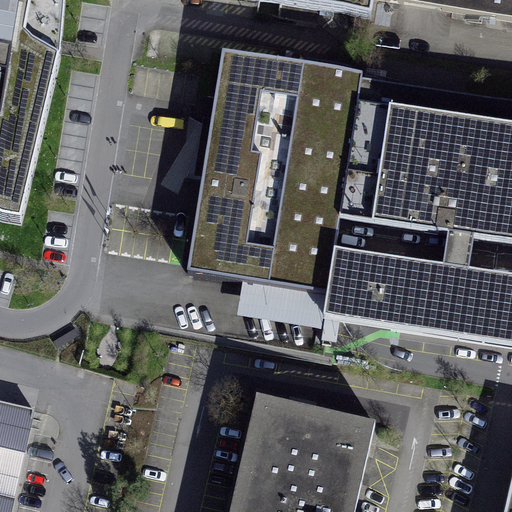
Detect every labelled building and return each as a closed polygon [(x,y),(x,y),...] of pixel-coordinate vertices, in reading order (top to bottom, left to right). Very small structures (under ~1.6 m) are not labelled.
[(78,0),(0,0),(0,209),(38,216),(63,143),(78,0)] [(511,0),(165,0),(188,3),(387,30),(389,13),(511,29),(511,0)] [(389,75),(243,54),(232,128),(209,290),(511,333),(511,120),(386,102),(389,75)] [(0,511),(25,511),(52,393),(0,381),(0,511)] [(291,387),(260,511),(387,511),(410,415),(291,387)]
